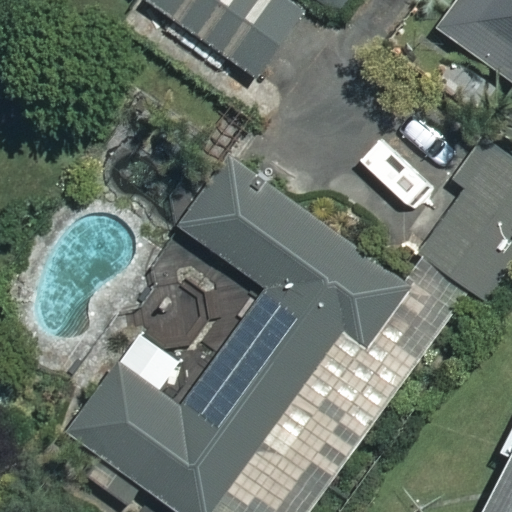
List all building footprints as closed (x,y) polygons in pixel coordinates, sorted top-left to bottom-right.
[(141,0),(241,68),(287,1),(286,0),(141,0)] [(511,0),(470,0),(444,37),(511,84),(511,0)] [(511,279),(511,161),(488,145),(459,188),(471,196),(426,262),(493,308),(511,279)] [(415,293),(235,167),(186,236),(273,297),(189,415),(153,389),(169,368),(142,349),(68,453),(127,494),(134,484),(172,511),(226,511),(347,341),(370,357),(415,293)] [(511,494),(502,511),(511,511),(511,455),(511,456),(511,455),(511,494)]
